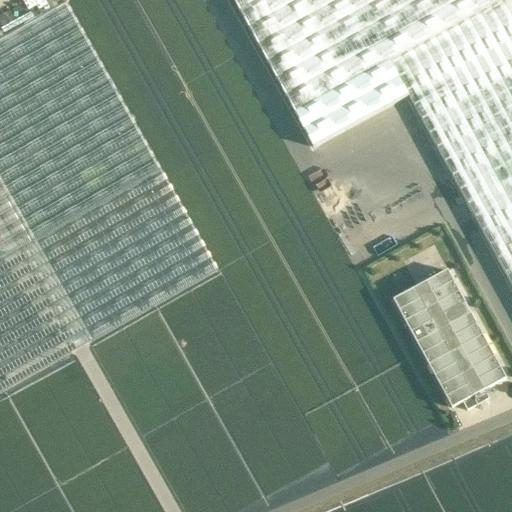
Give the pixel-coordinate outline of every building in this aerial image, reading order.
[(63,0),(55,0),(0,31),(0,61),(75,19),(63,0)] [(350,0),(380,52),(476,0),(350,0)] [(511,0),(476,0),(380,52),(379,53),(421,129),(511,79),(511,0)] [(0,65),(0,127),(103,69),(77,22),(0,65)] [(96,80),(0,134),(0,193),(1,196),(3,195),(122,127),(96,80)] [(122,127),(3,195),(31,244),(160,170),(135,125),(124,130),(122,127)] [(31,244),(3,195),(1,196),(0,196),(0,226),(15,253),(31,244)] [(0,226),(0,261),(15,253),(0,226)] [(0,339),(45,316),(19,267),(0,277),(0,305),(9,323),(0,327),(0,339)] [(398,296),(451,408),(507,382),(454,269),(398,296)] [(467,511),(450,481),(484,489),(489,466),(482,454),(477,457),(472,482),(459,461),(431,477),(449,481),(441,485),(436,509),(453,500),(449,511),(467,511)] [(220,493),(222,510),(238,508),(238,503),(250,501),(249,489),(220,493)]
